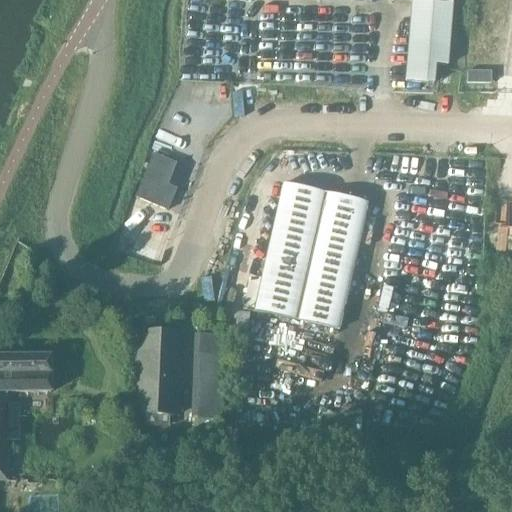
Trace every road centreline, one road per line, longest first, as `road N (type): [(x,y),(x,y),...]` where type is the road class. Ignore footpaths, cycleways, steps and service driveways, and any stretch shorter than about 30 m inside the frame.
road 1 (unclassified): [(511,133),(256,129),(232,154),(183,278),(171,289),(91,276),(69,257),(59,209),(99,90),(93,9)]
road 2 (unclassified): [(0,194),(93,9)]
